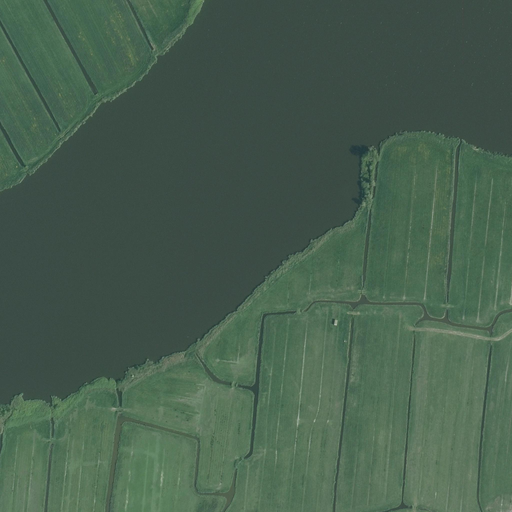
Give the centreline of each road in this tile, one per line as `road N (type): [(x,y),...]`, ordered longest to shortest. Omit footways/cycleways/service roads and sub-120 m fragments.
road 1 (track): [(1,511),(7,438),(60,441),(114,409),(131,413),(233,391),(256,310),(299,308),(301,318),(343,310),(495,340),(511,331)]
road 2 (track): [(131,413),(208,434),(230,453),(233,391)]
